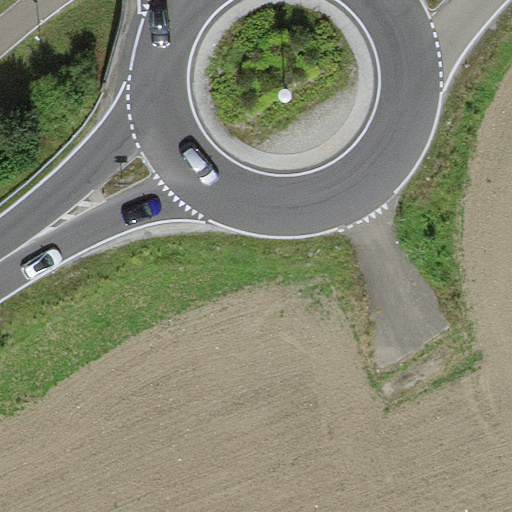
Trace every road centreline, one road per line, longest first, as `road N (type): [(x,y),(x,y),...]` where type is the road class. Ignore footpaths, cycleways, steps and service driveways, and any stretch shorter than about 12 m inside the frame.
road 1 (primary): [(201,178),(240,202),(281,210),(355,192),(398,152),(418,81)]
road 2 (primary): [(156,79),(130,123),(0,258)]
road 3 (primary): [(0,265),(201,178)]
